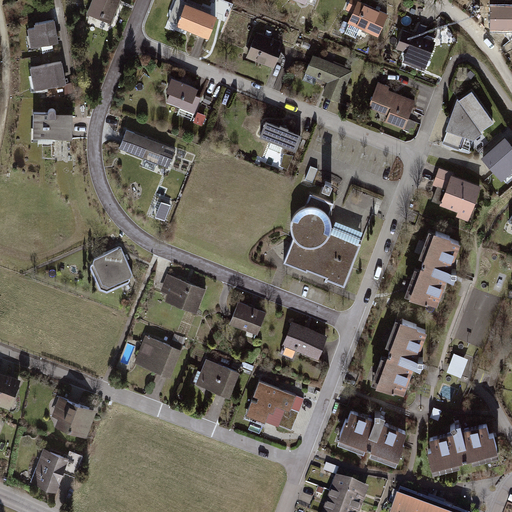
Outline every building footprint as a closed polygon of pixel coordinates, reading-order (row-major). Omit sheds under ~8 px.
[(125,0),(97,0),(91,16),(115,26),(125,0)] [(356,14),(352,23),(384,38),(395,14),(366,0),(353,0),(348,10),(356,14)] [(221,17),(192,3),(182,23),(211,37),(221,17)] [(511,7),(493,8),(492,29),(511,29),(511,7)] [(57,16),(27,20),(30,44),(60,40),(57,16)] [(442,42),(410,30),(402,50),(412,54),(410,58),(427,64),(429,59),(434,61),(442,42)] [(263,33),(253,57),(280,69),(290,45),(263,33)] [(356,72),(319,55),(311,74),(331,83),(326,94),(343,102),(356,72)] [(62,57),(27,63),(32,86),(66,80),(62,57)] [(198,87),(172,76),(166,89),(170,91),(166,99),(188,109),(198,87)] [(410,130),(421,101),(394,91),(395,88),(383,84),(374,108),(392,115),(389,122),(410,130)] [(459,99),(443,143),(461,149),(465,137),(474,140),(483,134),(481,132),(493,123),(472,93),(460,101),(459,99)] [(67,109),(55,109),(55,113),(39,113),(40,141),(83,141),(82,115),(67,115),(67,109)] [(266,118),(259,134),(297,149),(304,133),(291,128),(292,126),(282,122),(281,124),(266,118)] [(176,148),(128,127),(121,145),(168,166),(176,148)] [(511,138),(487,158),(509,185),(511,182),(511,138)] [(479,222),(492,185),(442,168),(436,186),(442,188),(437,202),(468,212),(466,217),(479,222)] [(295,234),(284,258),(308,268),(309,266),(328,273),(327,278),(345,284),(361,241),(358,240),(362,229),(333,218),(333,215),(331,212),(329,210),(332,202),(310,194),(305,206),(301,209),(297,212),(295,218),(292,218),(292,229),(295,234)] [(163,204),(158,218),(167,222),(172,207),(163,204)] [(464,241),(434,230),(410,296),(441,307),(464,241)] [(123,248),(90,261),(103,291),(136,278),(123,248)] [(206,287),(168,272),(161,289),(169,292),(167,299),(197,311),(206,287)] [(80,308),(41,324),(27,290),(0,300),(0,315),(1,315),(9,334),(30,325),(36,341),(54,334),(62,353),(83,345),(89,359),(98,355),(80,308)] [(271,311),(244,300),(235,320),(263,331),(271,311)] [(430,328),(399,318),(375,383),(406,394),(430,328)] [(333,333),(295,320),(286,343),(324,357),(333,333)] [(184,347),(146,333),(135,362),(173,376),(184,347)] [(448,372),(463,378),(471,359),(456,353),(448,372)] [(244,372),(210,358),(199,384),(233,398),(244,372)] [(26,380),(0,368),(0,405),(13,411),(26,380)] [(261,377),(248,409),(274,419),(278,410),(285,413),(281,424),(295,430),(303,411),(297,409),(303,394),(261,377)] [(441,397),(453,401),(456,389),(444,386),(441,397)] [(97,409),(62,395),(51,423),(87,437),(97,409)] [(405,462),(416,432),(351,407),(339,437),(405,462)] [(507,454),(499,423),(431,440),(439,471),(507,454)] [(78,459),(44,446),(29,484),(64,497),(78,459)] [(337,477),(323,511),(359,511),(360,511),(366,494),(368,488),(337,477)] [(400,489),(391,511),(463,511),(462,511),(443,504),(425,498),(411,493),(400,489)]
